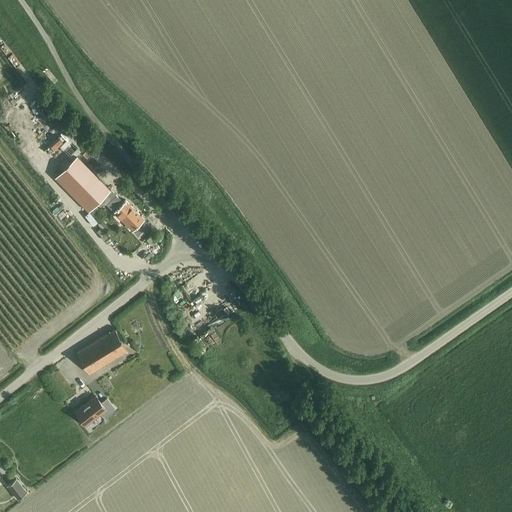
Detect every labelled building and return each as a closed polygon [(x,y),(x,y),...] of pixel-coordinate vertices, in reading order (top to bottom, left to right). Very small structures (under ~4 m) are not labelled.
[(77,155),(55,176),(88,211),(110,189),(77,155)] [(116,194),(107,203),(133,229),(136,226),(140,230),(146,224),(142,220),(144,218),(125,199),(123,201),(116,194)] [(176,286),(183,297),(191,292),(183,281),(176,286)] [(221,328),(234,319),(217,296),(205,305),(221,328)] [(127,348),(114,328),(77,352),(90,372),(127,348)] [(85,425),(96,417),(101,413),(104,417),(115,408),(107,398),(101,402),(96,396),(75,412),(85,425)] [(16,477),(7,485),(18,498),(27,491),(16,477)]
